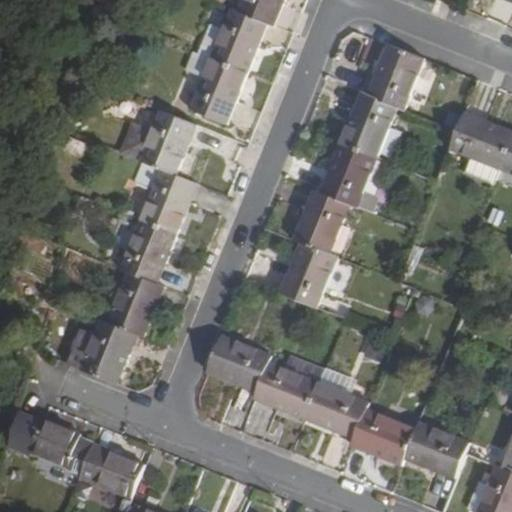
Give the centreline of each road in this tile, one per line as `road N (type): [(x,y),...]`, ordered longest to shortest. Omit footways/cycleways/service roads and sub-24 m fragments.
road 1 (residential): [(166,424),(335,0)]
road 2 (residential): [(388,511),(166,424)]
road 3 (residential): [(511,67),(343,0)]
